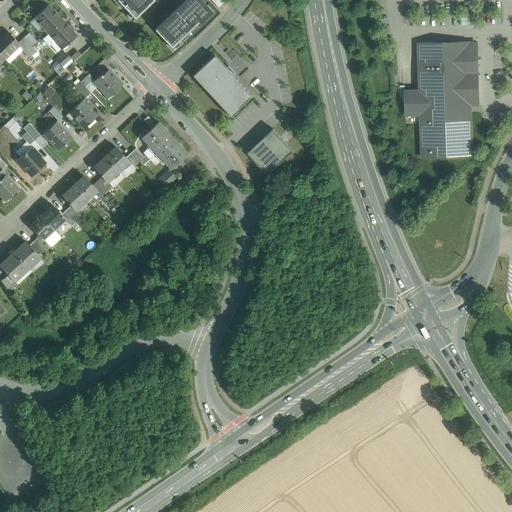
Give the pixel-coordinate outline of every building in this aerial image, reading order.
[(114,0),(115,1),(116,0),(135,19),(154,0),(153,0),(114,0)] [(201,0),(183,0),(155,27),(156,28),(155,29),(171,47),(198,23),(199,24),(212,12),(201,0)] [(62,20),(48,4),(34,17),(42,26),(41,27),(47,33),(48,32),(62,20)] [(62,20),(48,32),(56,41),(55,42),(62,49),(76,35),(62,20)] [(7,30),(0,36),(0,53),(5,58),(19,44),(19,43),(7,30)] [(38,42),(29,32),(23,37),(24,38),(32,47),(38,42)] [(32,47),(24,38),(19,43),(19,44),(27,52),(32,47)] [(469,42),(418,44),(420,90),(405,91),(406,107),(406,115),(421,115),(422,157),(472,155),(471,129),(471,105),(479,104),(477,43),(469,43),(469,42)] [(65,52),(56,61),(61,66),(70,58),(65,52)] [(252,97),(214,55),(193,75),(231,116),(252,97)] [(108,69),(102,75),(101,74),(92,81),(108,97),(122,84),(108,69)] [(89,73),(80,81),(84,86),(93,78),(89,73)] [(84,86),(80,81),(73,88),(83,99),(90,92),(84,86)] [(115,94),(114,92),(106,99),(116,110),(132,97),(123,86),(115,94)] [(92,108),(83,99),(69,112),(83,127),(96,115),(91,109),(92,108)] [(62,116),(53,106),(49,110),(57,120),(62,116)] [(40,135),(29,122),(23,128),(26,132),(34,140),(40,135)] [(55,122),(43,134),(59,151),(72,138),(65,131),(64,131),(55,122)] [(172,137),(158,122),(141,137),(156,152),(172,137)] [(34,140),(26,132),(22,136),(30,145),(34,140)] [(187,153),(172,137),(156,152),(170,168),(187,153)] [(31,146),(16,160),(31,176),(45,163),(40,158),(41,157),(31,146)] [(129,161),(115,146),(105,156),(119,171),(129,161)] [(144,156),(136,148),(131,152),(139,160),(144,156)] [(139,160),(131,152),(127,156),(135,164),(139,160)] [(144,156),(139,160),(143,164),(149,159),(145,155),(144,156)] [(119,171),(105,156),(93,166),(102,176),(107,181),(119,171)] [(169,171),(159,180),(164,185),(174,176),(169,171)] [(5,175),(0,179),(0,194),(5,200),(18,188),(5,175)] [(92,185),(83,175),(72,185),(86,200),(96,190),(97,190),(92,185)] [(107,181),(102,176),(97,180),(107,190),(112,186),(107,181)] [(107,190),(97,180),(92,185),(97,190),(96,190),(101,195),(107,190)] [(86,200),(72,185),(62,195),(71,205),(75,210),(75,209),(86,200)] [(61,214),(52,204),(40,215),(53,229),(65,219),(65,218),(61,214)] [(75,210),(71,205),(65,210),(75,220),(80,215),(75,209),(75,210)] [(75,220),(65,210),(61,214),(65,218),(65,219),(70,224),(75,220)] [(53,229),(40,215),(30,225),(39,235),(43,239),(44,239),(50,233),(50,232),(53,229)] [(43,239),(39,235),(33,240),(42,250),(48,244),(44,239),(43,239)] [(42,250),(33,240),(29,245),(38,254),(42,250)] [(29,245),(25,241),(14,252),(28,267),(40,257),(38,254),(29,245)] [(28,267),(14,252),(0,264),(0,265),(9,275),(14,281),(28,267)] [(9,275),(2,280),(9,291),(17,284),(14,281),(9,275)]
